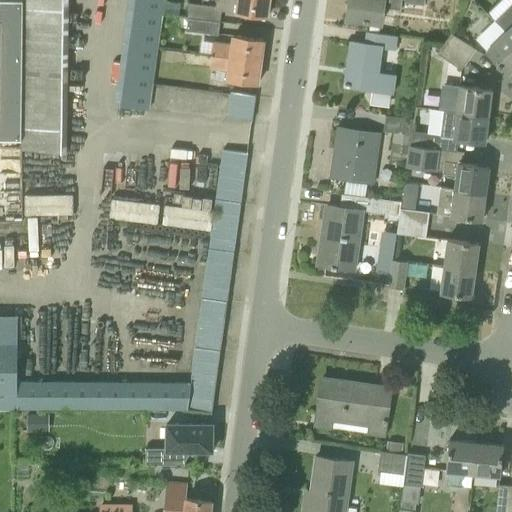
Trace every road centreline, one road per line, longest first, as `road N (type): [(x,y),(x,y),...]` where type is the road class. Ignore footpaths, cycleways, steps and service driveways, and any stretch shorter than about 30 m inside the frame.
road 1 (residential): [(258,327),(304,0)]
road 2 (residential): [(502,358),(258,327)]
road 3 (residential): [(233,511),(258,327)]
